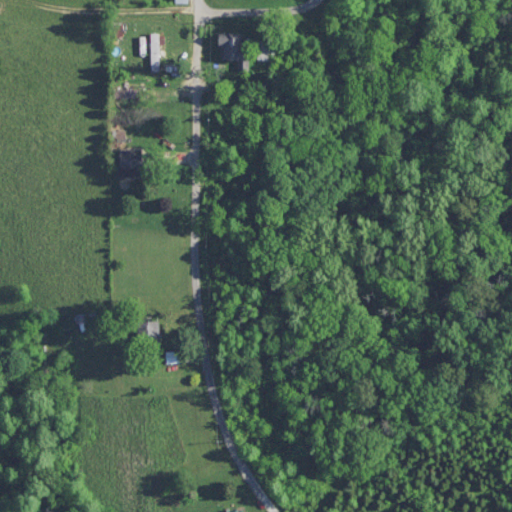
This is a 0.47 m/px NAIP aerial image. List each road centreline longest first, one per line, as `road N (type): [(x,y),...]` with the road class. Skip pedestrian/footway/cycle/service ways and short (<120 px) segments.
road 1 (residential): [(238,461),(211,401),(194,272),(199,0)]
road 2 (residential): [(198,15),(325,0)]
